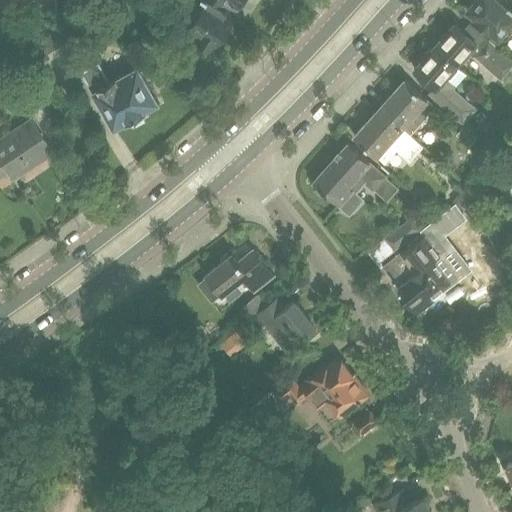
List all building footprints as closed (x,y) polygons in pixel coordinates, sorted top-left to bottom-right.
[(39,0),(41,14),(57,12),(56,0),(39,0)] [(229,13),(208,0),(193,0),(190,5),(193,6),(192,8),(199,12),(190,25),(192,26),(187,33),(197,40),(196,42),(209,51),(215,41),(219,44),(236,18),(229,13)] [(498,0),(474,0),(467,9),(474,15),(472,17),(490,33),(492,32),(501,38),(503,38),(507,38),(510,34),(511,30),(511,27),(511,26),(511,9),(508,6),(507,8),(498,0)] [(54,20),(21,33),(39,64),(51,57),(48,52),(78,36),(66,14),(54,20)] [(469,50),(498,76),(511,60),(487,38),(481,45),(460,27),(454,22),(434,44),(457,64),(469,50)] [(466,73),(457,64),(434,44),(414,66),(420,71),(434,84),(428,90),(462,121),(471,112),(465,107),(470,101),(454,87),(466,73)] [(92,63),(81,69),(113,126),(130,117),(132,121),(143,114),(141,111),(158,102),(137,64),(108,80),(91,49),(86,52),(92,63)] [(380,106),(403,126),(411,134),(436,106),(405,78),(380,106)] [(420,142),(411,134),(403,126),(380,106),(354,135),(363,143),(385,162),(405,141),(414,149),(420,142)] [(32,115),(0,136),(0,158),(10,173),(14,180),(56,151),(32,115)] [(456,133),(468,145),(477,135),(465,124),(456,133)] [(348,142),(314,180),(318,184),(316,186),(323,193),(325,191),(339,204),(350,214),(365,198),(357,191),(364,182),(372,189),(374,188),(384,176),(368,162),(370,161),(360,152),(348,142)] [(0,179),(10,173),(0,158),(0,179)] [(502,160),(493,171),(499,180),(510,173),(502,160)] [(461,179),(454,187),(467,198),(473,190),(461,179)] [(394,250),(396,248),(421,229),(411,216),(384,237),(394,250)] [(413,270),(403,278),(404,280),(396,286),(398,288),(397,290),(416,314),(432,302),(430,298),(433,295),(434,297),(443,291),(441,289),(449,282),(433,261),(440,255),(435,249),(440,245),(428,230),(399,252),(413,270)] [(198,283),(212,300),(221,293),(242,277),(253,291),(275,274),(254,247),(239,259),(233,251),(229,254),(227,252),(221,258),(222,260),(206,273),(208,275),(198,283)] [(259,291),(237,308),(245,319),(267,302),(259,291)] [(286,351),(315,327),(293,299),(285,305),(278,296),(249,319),(257,328),(263,323),(286,351)] [(238,329),(221,342),(231,354),(248,341),(238,329)] [(269,391),(249,407),(268,430),(284,417),(280,412),(291,404),(287,399),(290,397),(295,404),(309,394),(316,403),(325,396),(335,409),(348,400),(351,404),(365,393),(337,356),(307,379),(306,378),(299,383),(291,374),(269,391)] [(375,421),(367,410),(351,422),(359,433),(375,421)] [(430,511),(423,496),(409,502),(402,488),(372,502),(377,511),(430,511)]
